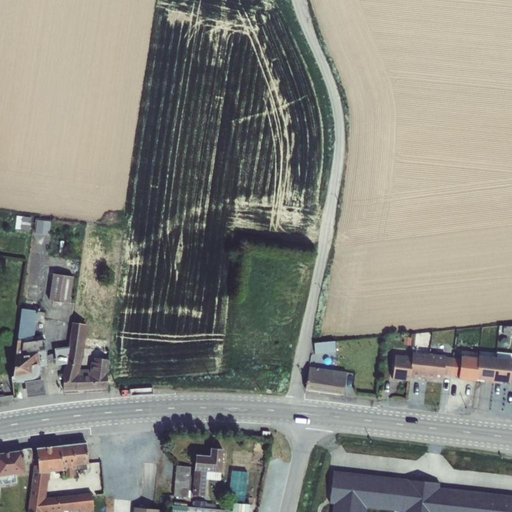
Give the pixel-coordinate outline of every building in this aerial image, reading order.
[(22,217),(20,230),(29,231),(30,218),(22,217)] [(52,220),(36,219),(36,232),(51,232),(52,220)] [(51,273),(48,300),(66,303),(66,301),(69,301),(73,276),(51,273)] [(12,376),(10,377),(11,382),(14,382),(15,384),(24,382),(26,397),(45,394),(42,380),(30,381),(33,380),(35,379),(37,378),(39,373),(40,371),(40,367),(47,366),(45,350),(43,350),(42,341),(23,343),(23,340),(33,339),(36,312),(46,313),(47,303),(25,300),(23,309),(20,309),(17,341),(12,376)] [(67,347),(54,349),(56,365),(64,364),(62,391),(107,389),(109,360),(92,358),(89,369),(79,370),(86,325),(71,322),(67,347)] [(503,328),(503,333),(506,333),(506,336),(511,335),(511,326),(506,326),(506,328),(503,328)] [(334,341),(314,343),(315,354),(335,352),(334,341)] [(411,357),(409,381),(410,378),(417,379),(417,377),(426,378),(429,354),(412,352),(411,357)] [(495,358),(492,383),(500,384),(500,382),(509,383),(511,360),(511,358),(511,353),(494,352),(495,358)] [(429,354),(426,378),(442,380),(443,375),(444,357),(445,356),(429,354)] [(409,381),(411,357),(394,355),(391,379),(409,381)] [(460,359),(458,377),(458,379),(475,381),(476,379),(478,356),(477,358),(461,356),(460,359)] [(478,356),(476,379),(484,380),(484,382),(492,383),(495,358),(478,356)] [(444,357),(443,375),(458,377),(460,359),(444,357)] [(308,367),(305,389),(343,394),(346,373),(308,367)] [(85,444),(59,446),(62,470),(62,471),(63,478),(76,477),(76,471),(86,469),(85,464),(88,464),(85,444)] [(29,500),(27,511),(55,511),(93,508),(91,493),(46,498),(50,471),(62,470),(59,446),(36,449),(37,465),(34,465),(29,500)] [(0,485),(16,483),(15,474),(26,473),(32,472),(31,463),(32,450),(31,449),(30,448),(22,449),(22,450),(0,453),(0,485)] [(195,455),(191,495),(204,496),(205,480),(219,481),(220,473),(222,450),(210,448),(209,456),(195,455)] [(228,501),(237,502),(244,503),(248,453),(232,451),(228,501)] [(175,466),(173,496),(189,497),(190,478),(189,477),(190,467),(175,466)] [(511,511),(511,496),(438,490),(438,483),(333,471),(328,509),(332,509),(331,511),(511,511)] [(171,506),(170,511),(231,511),(232,511),(214,510),(214,503),(205,503),(205,500),(193,499),(193,508),(171,506)] [(232,511),(231,511),(247,511),(249,503),(244,503),(237,502),(232,501),(232,511)]
